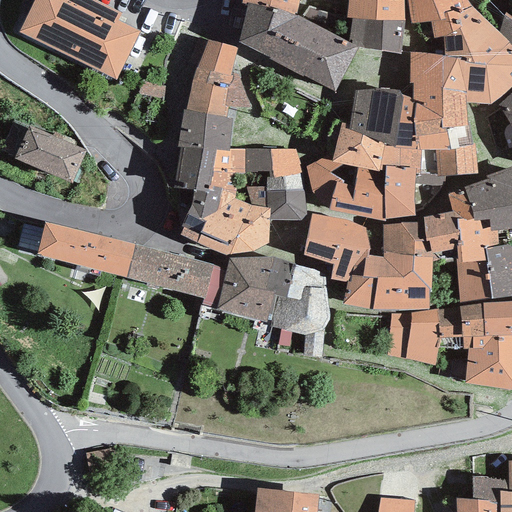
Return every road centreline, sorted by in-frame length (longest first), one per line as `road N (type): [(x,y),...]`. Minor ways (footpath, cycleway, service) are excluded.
road 1 (residential): [(511,415),(300,455),(99,432),(54,436)]
road 2 (tertiary): [(0,52),(121,154),(146,197),(131,221),(109,224),(0,190)]
